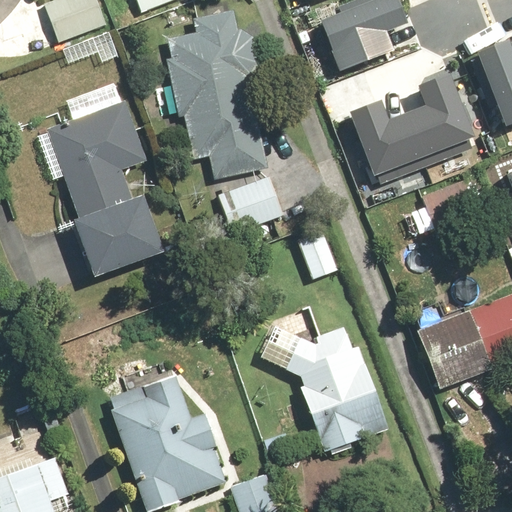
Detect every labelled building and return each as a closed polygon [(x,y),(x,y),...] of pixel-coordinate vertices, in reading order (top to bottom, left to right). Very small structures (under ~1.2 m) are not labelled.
[(101,0),(61,0),(47,6),(60,41),(110,22),(101,0)] [(136,0),(141,14),(185,0),(136,0)] [(318,20),(336,67),(388,46),(381,29),(404,20),(395,0),(344,0),(337,3),(340,11),(318,20)] [(187,119),(196,160),(214,159),(216,182),(271,177),(259,30),(242,32),(240,16),(199,19),(201,34),(173,40),(175,60),(171,60),(183,118),(187,119)] [(476,50),(503,126),(511,122),(511,58),(505,40),(476,50)] [(406,111),(422,153),(473,134),(451,73),(417,85),(424,105),(406,111)] [(58,181),(66,178),(102,280),(173,255),(153,197),(138,202),(128,175),(153,166),(131,103),(123,106),(117,87),(72,103),(77,118),(41,131),(58,181)] [(368,172),(422,153),(406,111),(387,118),(379,98),(346,110),(368,172)] [(501,159),(482,166),(491,190),(510,183),(501,159)] [(490,203),(476,169),(464,174),(467,182),(424,199),(429,210),(406,219),(416,243),(443,233),(439,223),(490,203)] [(274,179),(221,198),(235,236),(288,217),(274,179)] [(326,231),(301,240),(316,280),(342,270),(326,231)] [(511,295),(453,320),(442,294),(418,304),(428,330),(420,333),(443,389),(511,360),(511,295)] [(358,351),(349,326),(321,335),(320,345),(280,329),(264,359),(304,379),(308,390),(303,391),(327,460),(358,449),(356,444),(393,431),(364,348),(358,351)] [(195,420),(180,378),(147,390),(111,403),(150,511),(159,511),(200,497),(196,485),(228,473),(219,450),(225,448),(213,413),(195,420)] [(80,511),(58,458),(36,467),(32,456),(1,469),(0,465),(0,511),(80,511)] [(283,511),(271,475),(234,487),(241,511),(283,511)]
